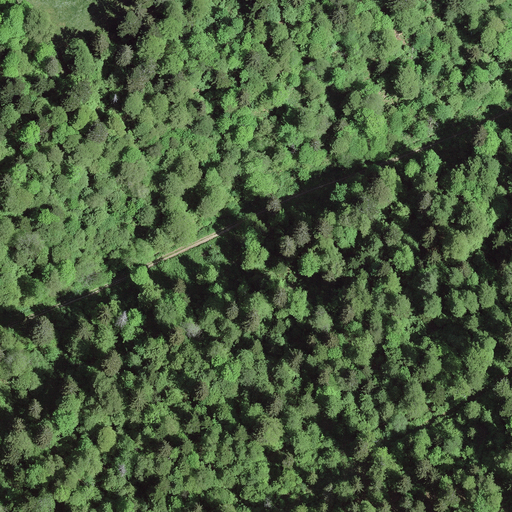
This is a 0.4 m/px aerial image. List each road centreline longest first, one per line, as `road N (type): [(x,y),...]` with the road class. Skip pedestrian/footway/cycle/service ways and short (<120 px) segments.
road 1 (track): [(511,108),(0,330)]
road 2 (track): [(511,371),(300,502)]
